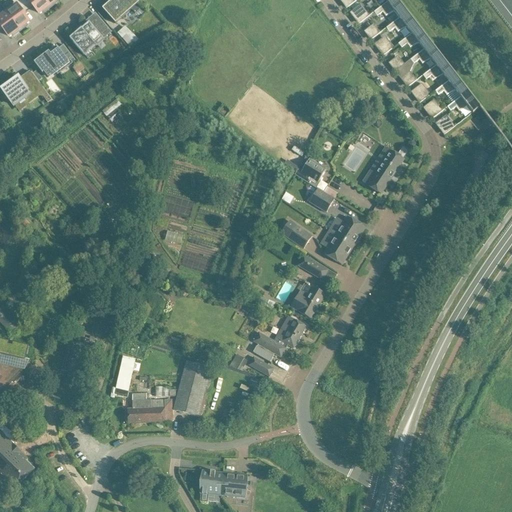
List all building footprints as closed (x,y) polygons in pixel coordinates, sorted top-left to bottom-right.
[(20,11),(26,7),(20,0),(11,0),(14,3),(5,10),(20,31),(21,31),(21,30),(27,26),(26,24),(29,22),(20,11)] [(51,8),(44,0),(20,0),(26,7),(31,3),(40,14),(43,12),(44,13),(50,8),(50,9),(51,8)] [(112,0),(102,9),(116,24),(140,3),(137,0),(112,0)] [(399,18),(407,12),(397,0),(390,0),(387,2),(376,11),(380,15),(383,13),(386,17),(394,12),(399,18)] [(20,32),(20,31),(5,10),(0,13),(0,25),(1,25),(10,37),(12,35),(13,36),(19,32),(20,32)] [(369,16),(365,11),(356,18),(360,24),(369,16)] [(411,34),(419,28),(407,12),(399,18),(388,27),(392,31),(395,29),(398,33),(407,28),(411,34)] [(111,33),(112,32),(102,21),(94,28),(89,23),(82,29),(70,39),(84,55),(83,53),(94,44),(95,46),(96,45),(94,44),(101,38),(104,41),(104,40),(101,36),(109,30),(111,33)] [(118,32),(129,47),(138,40),(127,25),(118,32)] [(424,50),(431,44),(419,28),(411,34),(401,42),(404,47),(407,45),(410,48),(419,44),(424,50)] [(394,48),(390,42),(380,50),(385,55),(394,48)] [(436,66),(443,60),(431,44),(424,50),(413,58),(416,63),(419,60),(422,64),(431,59),(436,66)] [(64,56),(59,49),(51,55),(49,52),(34,63),(43,74),(43,73),(54,65),(58,71),(68,63),(70,66),(76,61),(69,53),(64,56)] [(172,67),(172,66),(172,65),(172,64),(171,63),(170,62),(170,61),(169,60),(168,60),(166,59),(165,59),(164,59),(163,60),(162,60),(161,61),(160,62),(160,63),(159,64),(159,65),(159,66),(159,67),(159,68),(160,69),(160,70),(161,71),(162,72),(163,72),(164,72),(165,73),(166,72),(168,72),(169,72),(170,71),(170,70),(171,69),(172,68),(172,67)] [(448,82),(456,76),(443,60),(436,66),(425,74),(428,79),(431,76),(434,80),(443,75),(448,82)] [(401,68),(397,71),(403,79),(412,72),(414,68),(409,62),(406,64),(401,68)] [(42,92),(47,99),(50,97),(32,72),(15,84),(12,80),(0,90),(0,92),(10,103),(12,102),(14,106),(25,98),(28,102),(42,92)] [(460,98),(468,92),(456,76),(448,82),(437,90),(441,94),(444,92),(447,96),(455,91),(460,98)] [(431,96),(426,90),(417,97),(421,103),(431,96)] [(473,114),(481,108),(468,92),(460,98),(449,106),(453,110),(456,108),(459,112),(468,107),(473,114)] [(438,106),(429,113),(433,119),(443,112),(438,106)] [(451,122),(441,129),(445,135),(455,127),(451,122)] [(381,195),(404,160),(386,148),(379,159),(384,162),(368,187),(381,195)] [(309,160),(301,173),(318,183),(326,170),(309,160)] [(327,213),(334,200),(317,190),(310,203),(327,213)] [(265,210),(268,201),(261,198),(257,207),(265,210)] [(365,229),(357,223),(348,217),(336,236),(354,247),(365,229)] [(303,250),(312,237),(296,225),(286,239),(303,250)] [(342,266),(354,247),(336,236),(324,254),(342,266)] [(155,256),(151,268),(156,270),(160,258),(155,256)] [(298,266),(322,281),(328,270),(304,256),(298,266)] [(99,279),(93,284),(98,291),(104,286),(99,279)] [(311,320),(326,295),(317,290),(313,287),(308,296),(301,293),(297,300),(299,301),(295,310),(311,320)] [(272,310),(275,303),(262,298),(259,305),(272,310)] [(20,326),(15,321),(20,316),(7,302),(0,309),(0,322),(12,334),(20,326)] [(86,319),(91,304),(88,303),(83,318),(86,319)] [(129,314),(138,316),(141,307),(132,305),(129,314)] [(306,327),(298,322),(294,320),(289,317),(276,339),(294,349),(306,327)] [(286,349),(277,344),(259,333),(254,342),(258,344),(254,352),(270,362),(274,354),(281,357),(286,349)] [(94,342),(78,338),(70,336),(61,370),(68,372),(65,384),(81,388),(94,342)] [(24,359),(27,347),(0,340),(0,391),(0,392),(22,369),(25,370),(30,361),(24,359)] [(244,368),(248,361),(238,355),(234,362),(244,368)] [(274,369),(265,364),(253,358),(249,365),(269,377),(274,369)] [(135,362),(122,359),(114,395),(127,397),(135,362)] [(218,370),(210,369),(210,367),(187,361),(174,410),(197,417),(207,380),(215,382),(218,370)] [(496,403),(511,406),(511,371),(503,369),(496,403)] [(172,422),(172,412),(171,400),(147,401),(147,393),(132,394),(133,409),(127,409),(128,424),(172,422)] [(15,489),(34,469),(26,461),(28,460),(0,432),(0,477),(7,484),(8,483),(15,489)] [(211,472),(207,472),(207,471),(201,471),(200,485),(202,485),(201,494),(221,496),(223,474),(215,473),(215,472),(215,473),(211,473),(211,472),(211,471),(211,472)] [(223,474),(221,496),(244,498),(247,476),(223,474)]
